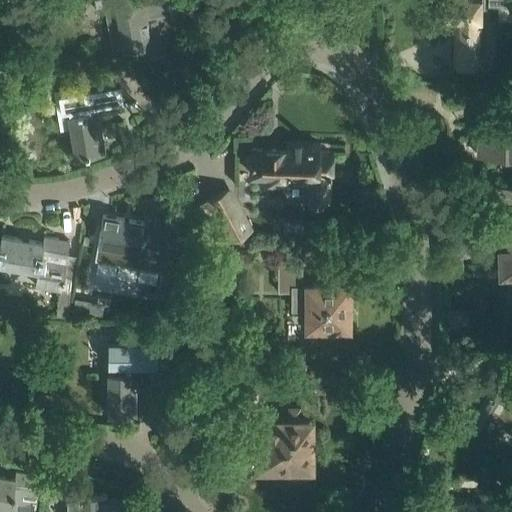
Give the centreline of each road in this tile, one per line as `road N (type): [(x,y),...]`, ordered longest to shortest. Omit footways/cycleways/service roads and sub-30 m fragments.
road 1 (residential): [(366,511),(398,443),(421,349),(420,253),(374,90),(350,57),(315,30)]
road 2 (residential): [(0,202),(65,197),(183,147),(266,60),(315,30)]
road 3 (residential): [(0,430),(113,442),(156,465),(193,511)]
